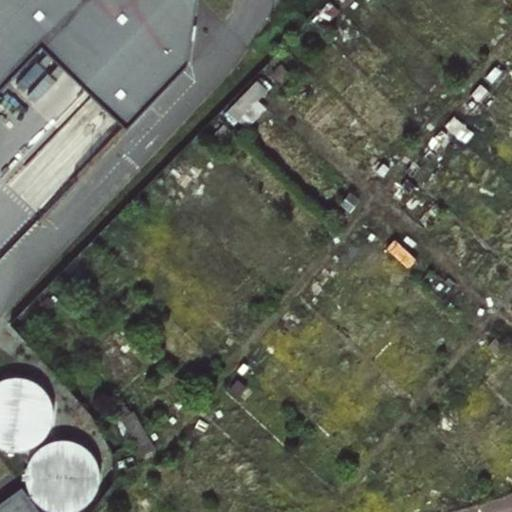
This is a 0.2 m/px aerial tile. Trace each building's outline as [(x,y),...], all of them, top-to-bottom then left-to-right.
[(0,0),(0,88),(41,43),(130,126),(191,60),(192,0),(0,0)] [(0,442),(54,443),(55,377),(0,376),(0,442)] [(154,443),(155,443),(133,406),(119,414),(137,444),(144,434),(154,443)] [(34,478),(0,503),(0,505),(5,511),(67,511),(113,478),(76,428),(25,466),(34,478)] [(141,451),(154,443),(144,434),(137,444),(141,451)]
